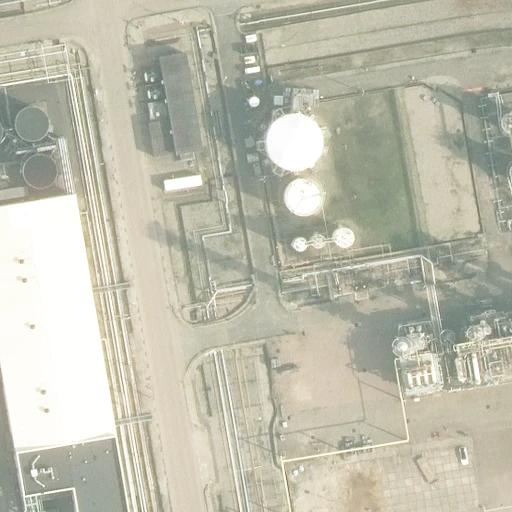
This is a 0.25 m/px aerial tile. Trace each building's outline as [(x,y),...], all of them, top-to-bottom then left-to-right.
[(158,61),(160,72),(168,123),(148,126),(153,160),(199,153),(184,57),(158,61)] [(511,96),(509,98),(504,101),(500,107),(499,110),(498,115),(499,120),(500,123),(504,128),(510,133),(511,133),(511,96)] [(48,134),(39,107),(15,116),(24,143),(48,134)] [(311,143),(311,142),(310,138),(309,134),(307,131),(305,128),(298,124),(291,123),(283,124),(278,129),(274,135),(273,139),(272,143),(273,147),(275,151),(279,157),(283,159),(286,160),(294,161),(301,159),(306,155),(309,150),(311,143)] [(51,139),(27,140),(30,186),(54,184),(51,139)] [(511,156),(507,159),(503,165),(501,172),(501,176),(502,181),(506,187),(511,191),(511,156)] [(319,198),(319,197),(317,189),(315,186),(312,182),(308,179),(304,177),(297,177),(289,178),(286,180),(283,183),(281,186),(279,190),(278,197),(279,205),(283,211),(290,216),(298,218),(302,217),(306,216),(312,212),(317,206),(319,198)] [(125,511),(72,195),(0,207),(0,385),(19,499),(69,491),(72,511),(125,511)] [(403,386),(511,368),(511,315),(395,334),(403,386)]
